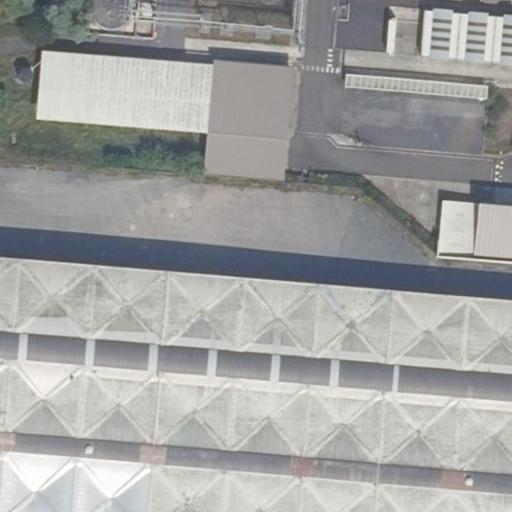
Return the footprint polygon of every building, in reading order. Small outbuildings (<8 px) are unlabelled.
[(88,23),(94,27),(100,30),(107,30),(114,28),(119,24),(123,18),(125,11),(125,4),(122,0),(85,0),(84,4),(83,11),(85,17),(88,23)] [(367,0),(337,0),(336,10),(366,12),(367,0)] [(412,0),(367,0),(366,12),(411,15),(412,0)] [(511,0),(412,0),(411,15),(511,23),(511,12),(511,0)] [(417,90),(511,98),(511,51),(420,44),(417,90)] [(39,118),(204,131),(209,66),(45,53),(42,85),(39,118)] [(32,70),(29,70),(27,70),(24,71),(23,73),(22,76),(22,78),(24,81),(26,82),(28,83),(30,83),(33,82),(35,81),(36,78),(36,76),(35,73),(34,71),(32,70)] [(411,89),(413,74),(385,71),(384,87),(411,89)] [(479,204),(442,200),(438,258),(475,261),(479,204)] [(511,511),(511,337),(0,294),(0,511),(511,511)]
